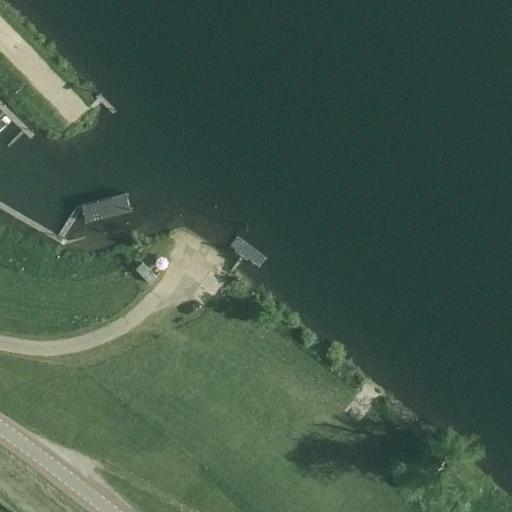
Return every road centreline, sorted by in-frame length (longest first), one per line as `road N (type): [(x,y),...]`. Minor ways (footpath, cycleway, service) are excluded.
road 1 (unclassified): [(201,249),(164,291),(93,339),(42,347),(0,340)]
road 2 (track): [(54,468),(77,462),(185,511)]
road 3 (unclassified): [(110,511),(0,430)]
